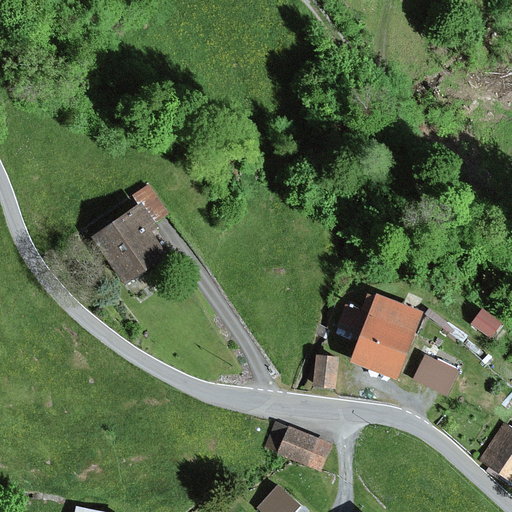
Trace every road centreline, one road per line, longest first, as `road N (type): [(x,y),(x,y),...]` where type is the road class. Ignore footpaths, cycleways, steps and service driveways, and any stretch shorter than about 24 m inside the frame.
road 1 (tertiary): [(511,506),(399,419),(213,395),(115,345),(36,268),(0,178)]
road 2 (track): [(511,249),(409,167),(387,135),(385,82)]
